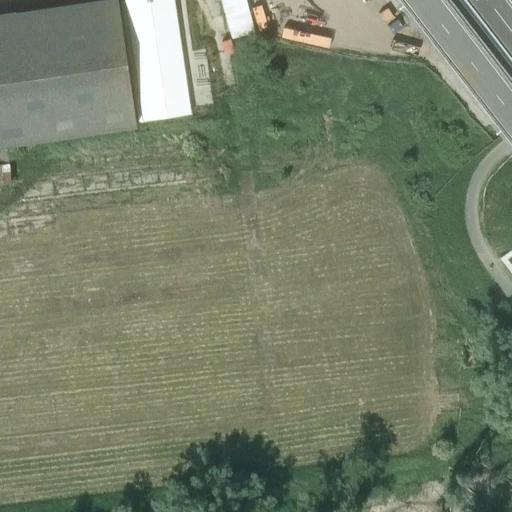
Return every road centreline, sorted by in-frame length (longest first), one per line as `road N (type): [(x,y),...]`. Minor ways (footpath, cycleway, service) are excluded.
road 1 (unclassified): [(511,288),(485,252),(475,215),(481,183),(511,148)]
road 2 (motorway): [(420,0),(511,117)]
